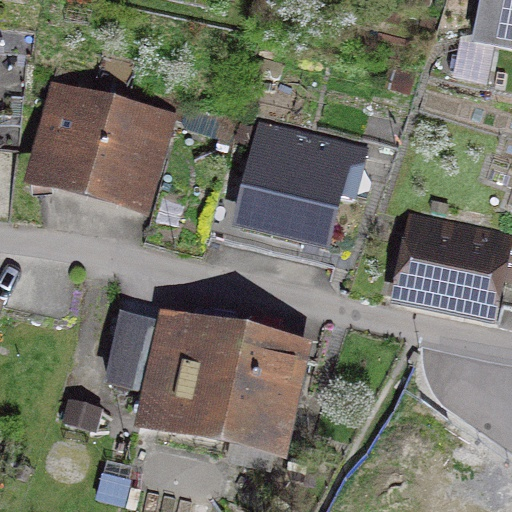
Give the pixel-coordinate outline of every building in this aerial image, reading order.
[(511,0),(483,0),(475,45),(511,52),(511,0)] [(0,52),(0,139),(8,140),(16,54),(0,52)] [(65,109),(47,179),(135,202),(153,131),(65,109)] [(266,128),(243,225),(323,244),(334,196),(351,201),(363,152),(266,128)] [(415,234),(402,300),(486,316),(494,277),(511,280),(511,235),(408,215),(404,232),(415,234)] [(122,323),(108,387),(148,395),(142,421),(276,449),(295,360),(122,323)]
